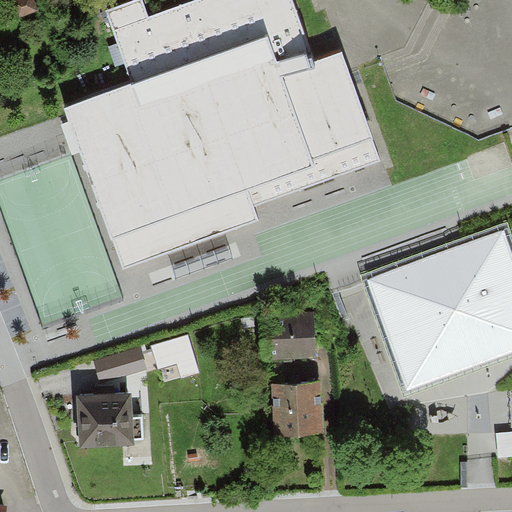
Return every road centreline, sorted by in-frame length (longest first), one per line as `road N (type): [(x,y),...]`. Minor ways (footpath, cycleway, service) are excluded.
road 1 (residential): [(260,511),(511,494)]
road 2 (residential): [(0,348),(59,511)]
